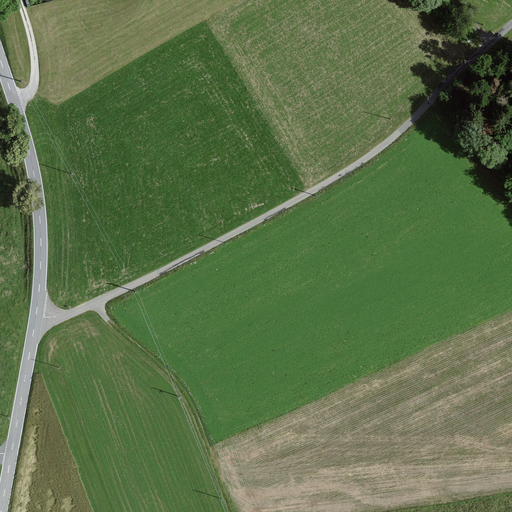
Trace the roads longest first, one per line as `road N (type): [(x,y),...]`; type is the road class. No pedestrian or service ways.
road 1 (unclassified): [(511,26),(373,152),(151,276),(64,315),(36,316)]
road 2 (secondary): [(36,316),(36,188),(0,58)]
road 3 (track): [(231,511),(182,393),(95,303)]
road 4 (secondary): [(14,441),(36,316)]
